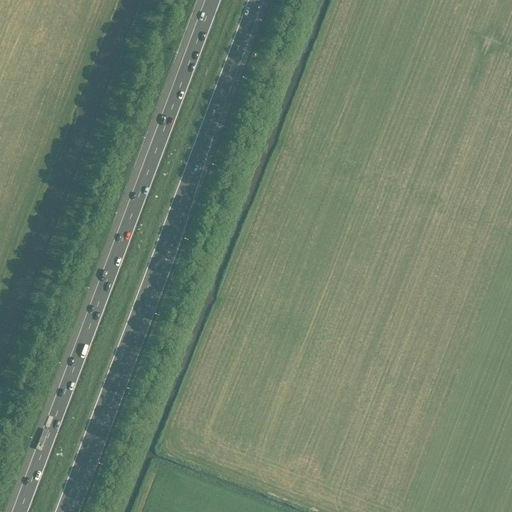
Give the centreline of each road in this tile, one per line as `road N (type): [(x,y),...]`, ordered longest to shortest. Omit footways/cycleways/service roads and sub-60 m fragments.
road 1 (motorway): [(63,511),(256,0)]
road 2 (motorway): [(212,0),(20,511)]
